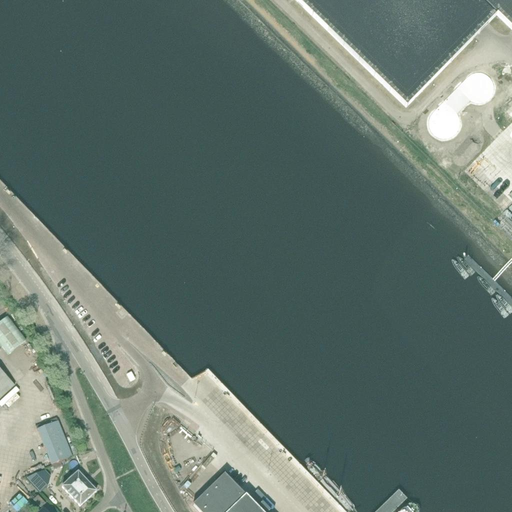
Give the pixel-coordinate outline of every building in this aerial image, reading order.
[(511,0),(294,0),(406,109),(482,31),(496,16),(511,31),(511,30),(511,0)] [(7,318),(0,323),(0,345),(8,356),(25,342),(7,318)] [(0,399),(14,387),(9,381),(0,371),(0,399)] [(48,391),(59,384),(52,373),(41,380),(48,391)] [(131,374),(127,376),(130,383),(135,380),(131,374)] [(51,466),(72,458),(58,422),(37,430),(51,466)] [(80,507),(96,492),(78,473),(73,477),(62,488),(80,507)] [(198,511),(259,511),(224,475),(192,506),(198,511)] [(45,504),(37,496),(33,501),(41,509),(45,504)]
